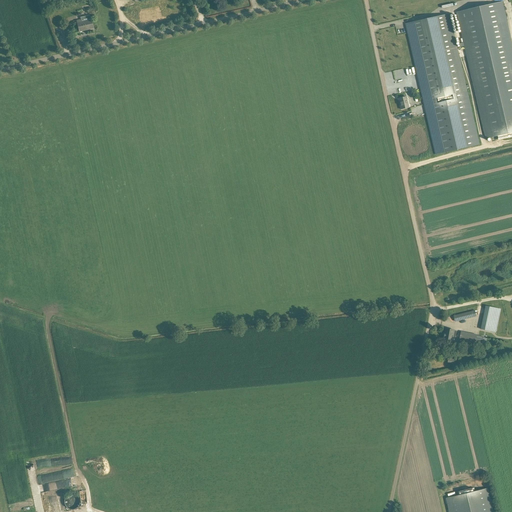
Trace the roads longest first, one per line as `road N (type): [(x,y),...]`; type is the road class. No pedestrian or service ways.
road 1 (unclassified): [(0,71),(307,0)]
road 2 (track): [(432,304),(365,0)]
road 3 (unclassified): [(388,511),(432,304)]
